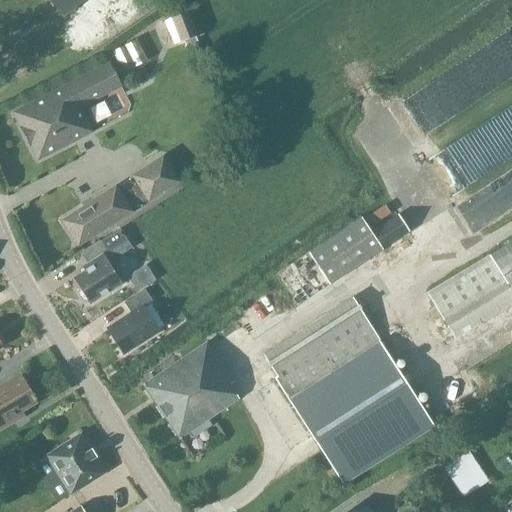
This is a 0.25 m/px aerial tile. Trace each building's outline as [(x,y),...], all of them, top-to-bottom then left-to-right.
[(50,0),(62,15),(81,0),(50,0)] [(172,19),(181,41),(196,35),(187,13),(172,19)] [(81,108),(121,88),(108,63),(13,112),(38,161),(94,132),(81,108)] [(386,154),(448,118),(428,83),(351,128),(379,176),(394,168),(386,154)] [(394,176),(420,219),(496,176),(471,132),(394,176)] [(178,181),(162,156),(132,175),(149,200),(178,181)] [(63,219),(78,245),(132,212),(116,186),(63,219)] [(397,213),(371,231),(383,248),(409,231),(397,213)] [(119,229),(101,241),(105,247),(108,253),(114,249),(127,241),(119,229)] [(86,270),(75,277),(82,288),(79,294),(83,300),(89,300),(91,302),(120,283),(103,257),(109,253),(108,253),(101,241),(82,253),(89,263),(83,267),(86,270)] [(511,292),(489,255),(426,293),(452,334),(511,297),(511,292)] [(131,274),(127,277),(137,292),(155,280),(145,265),(144,266),(131,274)] [(108,328),(124,353),(160,331),(144,306),(153,301),(145,289),(125,302),(131,312),(108,328)] [(351,297),(263,354),(277,376),(275,378),(289,400),(343,484),(434,426),(351,297)] [(238,398),(229,384),(233,381),(206,341),(143,384),(179,438),(238,398)] [(37,402),(21,375),(0,387),(0,429),(14,421),(11,416),(37,402)] [(46,454),(70,493),(104,472),(80,433),(46,454)] [(444,473),(462,498),(482,484),(464,459),(444,473)] [(369,511),(362,502),(347,511),(369,511)]
